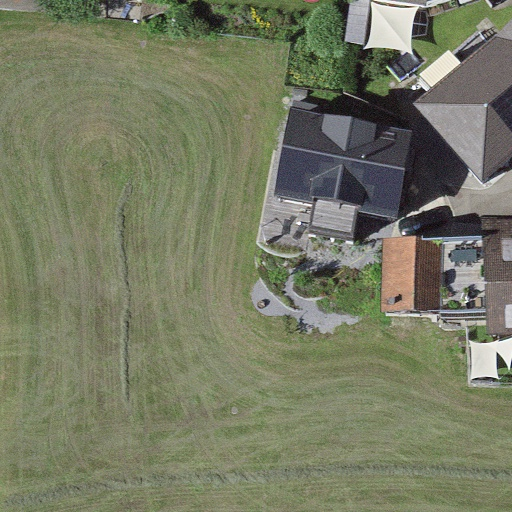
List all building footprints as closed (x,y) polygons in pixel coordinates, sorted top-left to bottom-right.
[(349,0),(348,12),(430,21),(430,0),(349,0)] [(511,33),(415,119),(484,196),(511,172),(511,33)] [(408,141),(287,123),(274,212),(395,230),(408,141)] [(511,228),(483,229),(487,346),(511,344),(511,228)] [(449,249),(383,248),(382,324),(448,325),(449,249)]
